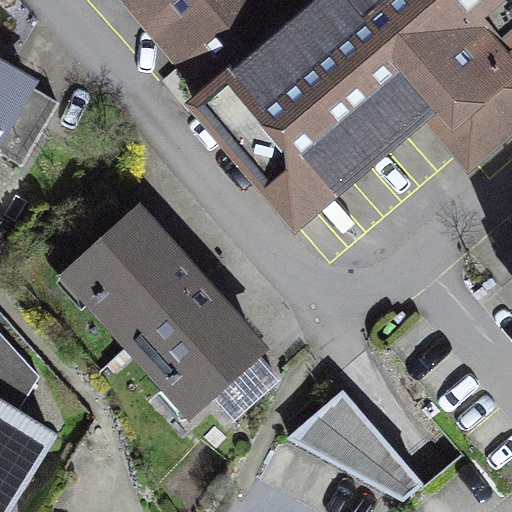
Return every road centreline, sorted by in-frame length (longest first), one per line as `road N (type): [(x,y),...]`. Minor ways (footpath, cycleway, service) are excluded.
road 1 (residential): [(31,0),(334,360),(417,293)]
road 2 (residential): [(417,293),(511,417)]
